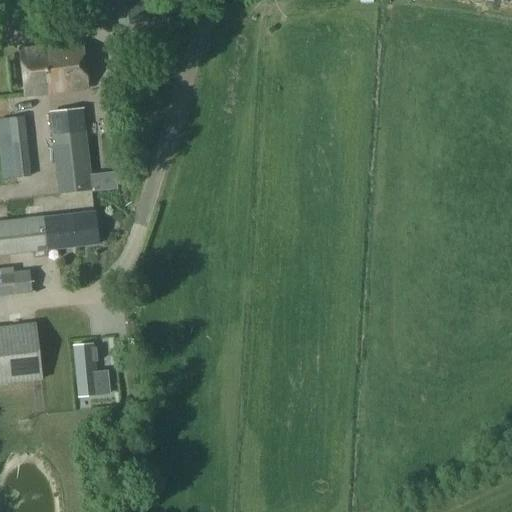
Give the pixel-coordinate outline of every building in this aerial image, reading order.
[(145,0),(113,0),(118,27),(149,22),(145,0)] [(25,97),(87,89),(81,43),(19,51),(25,97)] [(58,195),(93,191),(83,109),(48,113),(58,195)] [(23,117),(9,118),(12,145),(16,177),(30,176),(23,117)] [(0,156),(3,179),(15,178),(16,177),(12,145),(0,146),(0,156)] [(0,256),(96,246),(92,214),(0,223),(0,256)] [(29,271),(1,275),(0,269),(0,268),(0,297),(31,294),(29,271)] [(0,386),(41,381),(34,326),(0,329),(0,386)] [(92,345),(72,347),(77,397),(109,394),(107,376),(95,377),(93,362),(96,362),(95,348),(92,348),(92,345)]
